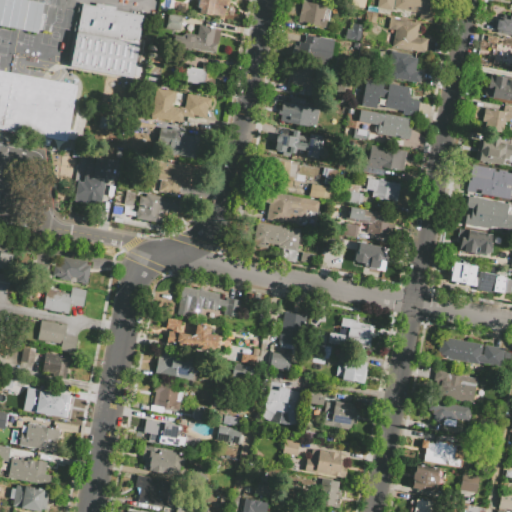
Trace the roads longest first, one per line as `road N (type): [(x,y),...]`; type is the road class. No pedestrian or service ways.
road 1 (residential): [(88,511),(130,290),(142,265),(190,242),(219,216),(263,0)]
road 2 (residential): [(375,511),(473,0)]
road 3 (residential): [(511,321),(48,227)]
